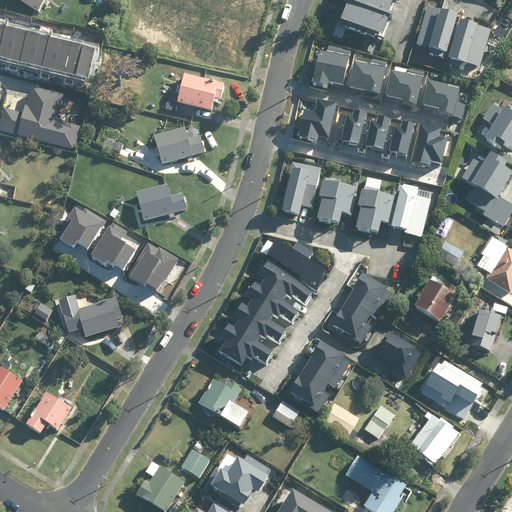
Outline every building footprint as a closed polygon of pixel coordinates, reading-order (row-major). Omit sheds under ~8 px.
[(22,0),(40,11),(47,0),(22,0)] [(397,0),(350,0),(343,23),(385,39),(397,0)] [(494,30),(429,5),(412,49),(477,74),(494,30)] [(239,30),(202,20),(194,50),(219,57),(223,45),(235,48),(239,30)] [(0,62),(87,84),(97,46),(0,22),(0,62)] [(343,86),(349,59),(321,53),(313,84),(329,88),(330,84),(343,86)] [(386,71),(355,63),(349,88),(381,97),(386,71)] [(417,107),(423,81),(411,78),(412,76),(392,72),(386,97),(402,101),(402,103),(417,107)] [(187,74),(180,103),(213,111),(216,99),(222,100),(226,85),(187,74)] [(449,86),(429,82),(423,106),(440,109),(439,113),(462,119),(465,105),(458,103),(461,91),(448,88),(449,86)] [(6,109),(0,132),(76,151),(83,123),(58,117),(63,96),(32,88),(25,114),(6,109)] [(510,150),(511,151),(511,111),(511,113),(493,102),(480,125),(488,130),(482,141),(507,156),(510,150)] [(336,156),(374,164),(377,150),(370,148),(374,125),(346,119),(343,135),(325,132),(322,148),(337,151),(336,156)] [(383,119),(381,131),(405,136),(408,123),(383,119)] [(203,137),(191,140),(187,128),(157,136),(166,165),(208,153),(203,137)] [(121,154),(125,146),(112,140),(109,148),(121,154)] [(511,165),(493,154),(484,169),(472,162),(458,183),(473,192),(466,204),(485,216),(484,219),(508,234),(511,226),(511,171),(509,169),(511,165)] [(322,169),(293,161),(284,200),(286,201),(283,212),(300,216),(303,206),(313,208),(322,169)] [(318,220),(340,225),(343,215),(352,217),(358,194),(355,194),(356,190),(324,183),(320,198),(323,199),(318,220)] [(138,193),(146,221),(189,209),(185,194),(173,197),(170,184),(138,193)] [(419,193),(401,189),(392,229),(408,233),(408,235),(423,239),(432,201),(418,198),(419,193)] [(394,204),(395,200),(363,193),(359,207),(362,208),(357,230),(379,235),(382,224),(391,227),(396,204),(394,204)] [(54,241),(82,258),(100,228),(72,211),(54,241)] [(91,260),(119,277),(137,248),(109,231),(91,260)] [(466,254),(447,241),(436,257),(455,269),(466,254)] [(316,289),(326,271),(310,262),(314,253),(298,243),(293,252),(284,246),(283,248),(280,246),(281,244),(277,242),(268,256),(272,258),(261,277),(266,280),(261,288),(256,284),(248,298),(253,300),(248,308),(243,305),(235,318),(240,321),(236,328),(230,326),(221,339),(227,342),(221,353),(243,366),(248,358),(254,361),(256,358),(266,364),(274,353),(258,342),(262,337),(267,340),(268,337),(280,344),(287,332),(271,321),(275,316),(280,319),(281,316),(293,322),(300,311),(284,299),(287,295),(292,298),(294,295),(306,301),(314,288),(316,289)] [(150,245),(128,283),(157,299),(179,261),(150,245)] [(511,293),(511,247),(509,246),(488,278),(511,293)] [(357,340),(388,289),(364,275),(332,325),(357,340)] [(457,291),(430,277),(414,306),(442,320),(457,291)] [(80,310),(88,338),(121,328),(119,321),(125,319),(119,299),(80,310)] [(503,313),(482,305),(468,343),(489,351),(503,313)] [(41,333),(37,339),(53,350),(57,343),(41,333)] [(416,349),(390,334),(386,340),(389,342),(380,355),(382,357),(378,361),(406,379),(421,354),(415,351),(416,349)] [(347,357),(322,342),(290,393),(314,408),(347,357)] [(480,390),(484,384),(446,360),(441,367),(439,366),(422,393),(465,420),(483,392),(480,390)] [(0,406),(8,411),(25,380),(0,366),(0,406)] [(244,391),(228,381),(225,386),(216,381),(201,404),(243,431),(254,414),(236,403),(244,391)] [(62,430),(74,409),(49,394),(30,425),(44,434),(51,424),(62,430)] [(284,402),(274,417),(294,430),(304,415),(284,402)] [(336,405),(326,424),(351,438),(361,420),(336,405)] [(382,406),(366,430),(382,441),(398,417),(382,406)] [(439,466),(463,434),(436,414),(412,446),(439,466)] [(207,447),(200,442),(183,468),(201,480),(213,461),(202,455),(207,447)] [(259,494),(270,477),(268,476),(272,470),(248,455),(245,460),(239,458),(229,473),(218,467),(206,484),(245,507),(255,491),(259,494)] [(347,477),(374,493),(366,507),(374,511),(396,511),(404,500),(402,498),(410,486),(360,456),(347,477)] [(152,484),(147,481),(139,495),(167,511),(169,511),(188,483),(163,467),(152,484)] [(331,511),(294,489),(279,511),(331,511)] [(196,511),(236,511),(219,502),(217,505),(215,504),(209,511),(203,511),(198,509),(196,511)]
